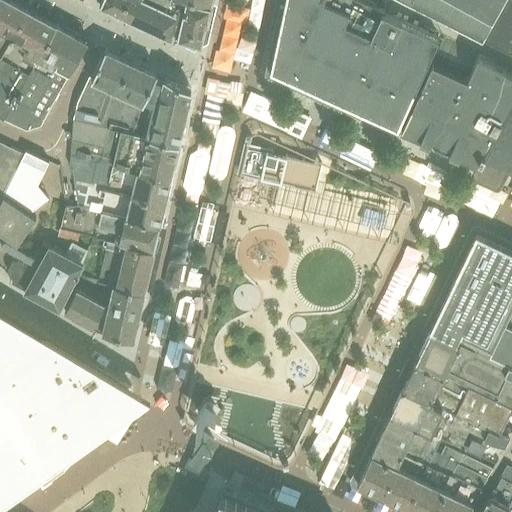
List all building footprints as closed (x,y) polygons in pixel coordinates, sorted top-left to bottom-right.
[(0,0),(0,115),(5,118),(11,105),(21,87),(31,69),(57,23),(15,0),(0,0)] [(103,0),(102,3),(101,4),(116,11),(128,17),(163,33),(164,33),(168,30),(169,30),(168,29),(171,20),(175,22),(178,27),(175,30),(174,32),(173,32),(173,33),(174,33),(174,34),(179,37),(180,36),(183,37),(191,0),(103,0)] [(191,0),(183,37),(182,40),(193,45),(194,44),(199,41),(200,41),(201,41),(203,41),(212,3),(197,0),(191,0)] [(384,9),(363,0),(282,0),(282,2),(281,2),(268,68),(361,111),(363,108),(399,125),(438,36),(383,11),(384,9)] [(458,0),(411,0),(449,19),(458,0)] [(482,36),(502,0),(458,0),(449,19),(482,36)] [(511,48),(511,0),(502,0),(482,36),(511,50),(511,48)] [(11,105),(5,118),(27,129),(42,124),(71,70),(88,40),(57,23),(31,69),(21,87),(11,105)] [(511,70),(479,55),(443,36),(402,127),(505,174),(511,164),(511,70)] [(98,66),(95,71),(93,76),(90,74),(86,84),(114,97),(118,89),(131,60),(106,48),(106,49),(100,61),(98,66)] [(144,101),(158,72),(131,60),(118,89),(144,101)] [(74,118),(179,142),(180,141),(179,141),(192,88),(158,72),(144,101),(118,89),(114,97),(86,84),(78,101),(74,118)] [(172,175),(179,142),(74,118),(71,152),(172,175)] [(0,199),(24,151),(0,139),(0,199)] [(244,153),(240,171),(243,172),(243,173),(244,172),(261,176),(261,177),(267,178),(267,176),(277,179),(280,179),(281,180),(276,205),(379,229),(389,210),(387,206),(314,189),(314,187),(316,188),(319,176),(319,175),(320,173),(321,165),(322,164),(322,162),(320,162),(312,160),(273,151),(274,148),(268,147),(268,148),(250,144),(251,142),(250,142),(250,144),(247,143),(246,147),(249,147),(248,154),(244,153)] [(0,231),(7,236),(18,243),(37,216),(30,212),(49,197),(38,184),(50,160),(26,148),(25,152),(24,151),(0,199),(0,231)] [(172,175),(71,152),(71,153),(70,165),(74,166),(79,203),(161,222),(172,175)] [(155,248),(161,222),(79,203),(68,204),(66,204),(61,225),(95,233),(94,234),(155,248)] [(511,248),(477,232),(476,234),(431,328),(479,351),(511,366),(511,329),(503,325),(511,306),(511,248)] [(145,290),(155,248),(94,234),(91,242),(107,246),(99,279),(115,283),(145,290)] [(17,244),(18,243),(7,236),(2,244),(33,261),(36,255),(17,244)] [(89,250),(87,249),(73,242),(67,252),(50,243),(45,240),(36,255),(33,261),(32,263),(25,259),(23,262),(20,260),(13,262),(9,268),(11,275),(15,277),(13,280),(26,288),(60,307),(72,284),(76,275),(77,276),(79,272),(79,271),(84,261),(83,261),(89,250)] [(134,337),(145,290),(115,283),(113,294),(105,292),(100,300),(77,288),(66,309),(67,310),(75,314),(76,315),(76,314),(84,319),(85,320),(85,319),(93,324),(94,325),(95,323),(96,321),(106,327),(105,329),(105,328),(104,330),(106,330),(119,333),(120,334),(120,333),(133,337),(134,337)] [(0,502),(94,434),(95,435),(96,434),(95,433),(128,386),(130,387),(132,385),(0,306),(0,502)] [(511,366),(479,351),(431,328),(415,361),(479,391),(511,407),(511,404),(511,366)] [(511,407),(479,391),(415,361),(402,388),(479,425),(491,430),(499,434),(511,407)] [(491,430),(479,425),(402,388),(390,413),(439,436),(479,456),(491,430)] [(217,408),(206,400),(198,411),(209,419),(217,408)] [(479,456),(439,436),(390,413),(357,481),(407,504),(423,511),(465,511),(479,489),(494,463),(479,456)] [(505,511),(507,509),(511,498),(511,469),(502,490),(493,485),(477,511),(505,511)] [(276,511),(222,489),(212,511),(276,511)]
